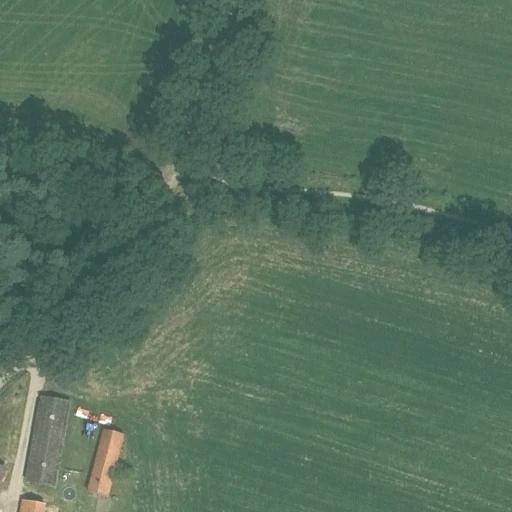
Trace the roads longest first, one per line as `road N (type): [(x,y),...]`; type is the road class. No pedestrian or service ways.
road 1 (track): [(178,184),(0,371)]
road 2 (track): [(243,0),(178,184)]
